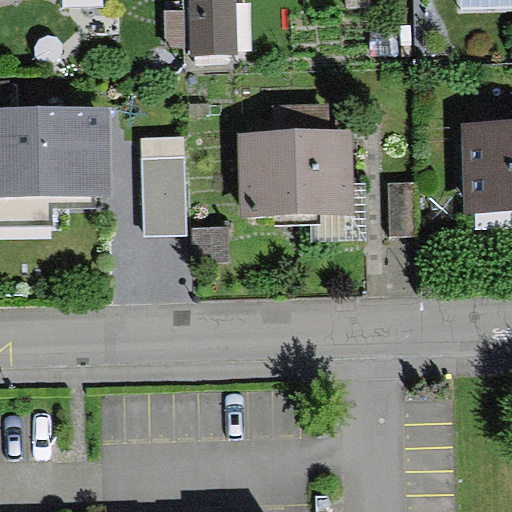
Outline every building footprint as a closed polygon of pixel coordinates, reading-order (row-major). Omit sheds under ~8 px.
[(237,4),(190,6),(192,61),(239,60),(237,4)] [(0,231),(53,231),(53,212),(98,211),(98,203),(110,203),(109,114),(0,116),(0,231)] [(511,131),(461,133),(463,222),(511,221),(511,131)] [(241,142),(243,223),(355,220),(353,140),(241,142)] [(184,142),(142,144),(145,239),(187,237),(184,142)] [(413,186),(388,187),(390,240),(415,239),(413,186)] [(228,232),(194,233),(195,265),(229,265),(228,232)]
